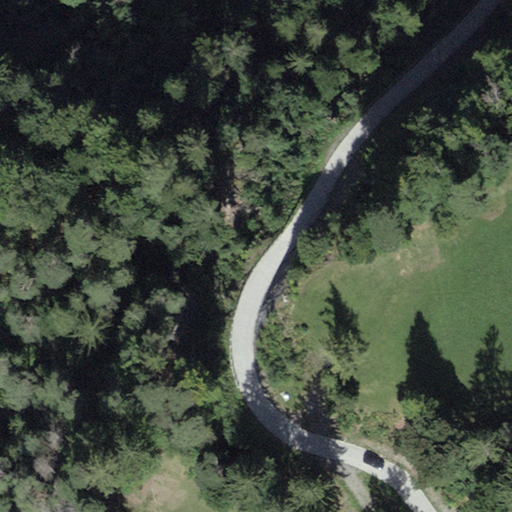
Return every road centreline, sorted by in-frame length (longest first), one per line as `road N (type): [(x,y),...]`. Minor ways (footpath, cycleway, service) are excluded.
road 1 (track): [(481,0),(356,137),(255,278),(238,361),(261,408),(285,434),(359,456),(412,492),(425,511)]
road 2 (track): [(311,511),(231,468),(189,416),(186,359)]
